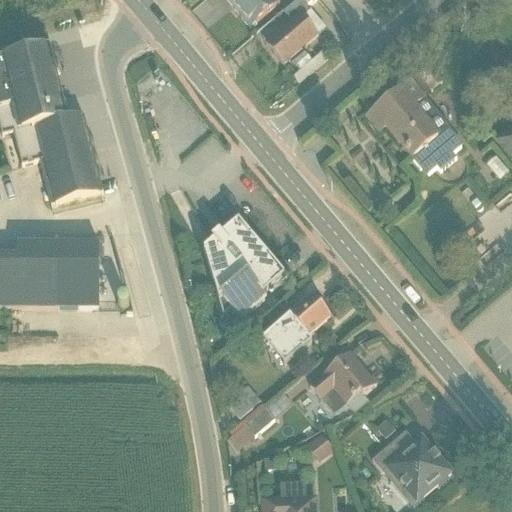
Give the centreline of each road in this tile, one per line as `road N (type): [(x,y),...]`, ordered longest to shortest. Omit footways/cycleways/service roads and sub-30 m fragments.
road 1 (residential): [(212,511),(185,358),(110,83),(111,52),(145,19)]
road 2 (secondary): [(511,452),(263,157)]
road 3 (residential): [(446,0),(263,157)]
road 4 (track): [(0,368),(145,367),(185,358)]
road 5 (secondary): [(263,157),(145,19)]
